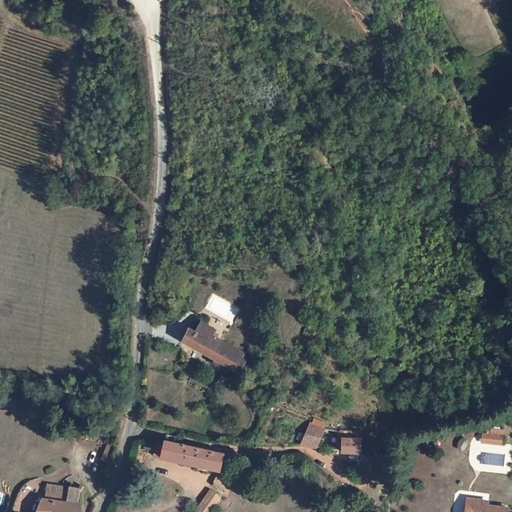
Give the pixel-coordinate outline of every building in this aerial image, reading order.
[(179,291),(181,288),(181,284),(180,281),(178,278),(175,276),(171,275),(167,276),(164,278),(162,281),(161,285),(162,289),(164,292),(167,294),(171,295),(175,295),(178,292),(179,291)] [(221,322),(206,314),(200,325),(192,320),(185,334),(217,351),(215,355),(221,358),(223,354),(241,363),(248,351),(244,349),(247,344),(218,328),(221,322)] [(319,421),(309,418),(302,436),(316,437),(319,421)] [(363,423),(342,422),(341,428),(345,428),(344,442),(356,443),(362,443),(363,423)] [(495,426),(484,426),(484,435),(495,435),(495,426)] [(158,435),(155,447),(200,458),(199,462),(213,465),(214,462),(219,464),(222,446),(166,434),(165,437),(158,435)] [(113,446),(101,442),(95,458),(107,462),(113,446)] [(80,484),(47,479),(40,511),(54,511),(79,511),(78,498),(78,494),(80,484)] [(221,487),(211,481),(198,504),(209,510),(210,508),(216,511),(222,500),(217,496),(221,487)] [(487,494),(468,493),(468,510),(465,510),(464,511),(506,511),(507,499),(486,498),(487,494)]
